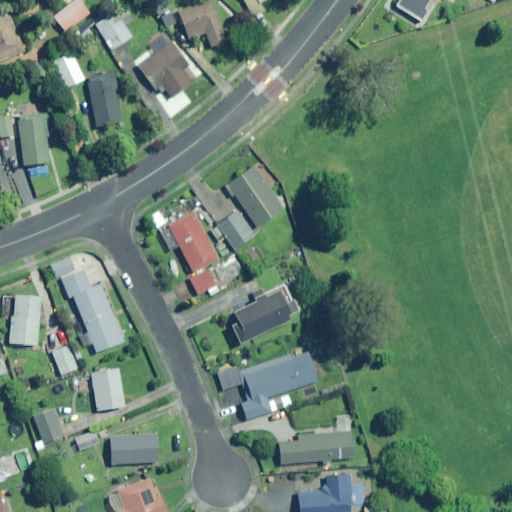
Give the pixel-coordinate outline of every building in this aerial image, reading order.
[(80,0),(75,0),(52,17),(63,33),(90,13),(80,0)] [(162,0),(144,0),(143,2),(157,16),(168,5),(162,0)] [(400,0),(396,7),(420,23),(427,11),(424,10),(430,0),(400,0)] [(187,41),(205,35),(209,49),(227,43),(219,20),(213,1),(178,13),(187,41)] [(131,37),(112,14),(91,30),(111,54),(131,37)] [(0,59),(18,51),(9,19),(0,22),(0,59)] [(171,100),(193,82),(183,70),(189,65),(170,41),(137,67),(155,91),(161,87),(171,100)] [(73,53),(52,63),(63,90),(85,81),(73,53)] [(113,77),(87,82),(95,127),(121,122),(113,77)] [(50,162),(44,114),(36,115),(35,107),(17,109),(24,165),(50,162)] [(10,116),(0,117),(0,138),(12,137),(10,116)] [(224,188),(231,199),(234,197),(257,228),(286,207),(256,165),(224,188)] [(213,223),(216,227),(209,231),(216,240),(222,235),(233,251),(253,236),(234,209),(213,223)] [(193,275),(206,268),(218,262),(192,211),(157,229),(169,252),(178,247),(193,275)] [(59,277),(75,271),(69,257),(50,265),(55,279),(59,277)] [(206,268),(193,275),(187,278),(196,295),(215,286),(206,268)] [(75,271),(59,277),(68,300),(72,298),(86,333),(78,337),(82,347),(91,344),(95,354),(122,343),(99,286),(91,289),(83,270),(76,273),(75,271)] [(238,345),(290,322),(288,317),(299,312),(293,299),(284,304),(278,291),(264,297),(260,289),(250,293),(255,303),(232,313),(237,323),(230,326),(238,345)] [(13,295),(9,344),(36,346),(39,297),(13,295)] [(68,347),(51,354),(59,376),(77,370),(68,347)] [(318,383),(310,352),(237,372),(236,368),(217,373),(222,391),(241,386),(243,395),(249,394),(251,401),(240,404),(245,420),(291,408),(286,392),(318,383)] [(91,373),(93,392),(95,411),(123,407),(118,369),(91,373)] [(49,408),(31,419),(44,444),(63,433),(49,408)] [(94,431),(76,439),(80,451),(99,444),(94,431)] [(156,437),(111,436),(111,464),(156,465),(156,437)] [(353,437),(278,442),(279,465),(355,459),(353,437)] [(321,492),(297,495),(298,511),(351,511),(348,474),(320,476),(321,492)] [(153,490),(149,479),(109,494),(115,511),(166,511),(157,489),(153,490)]
